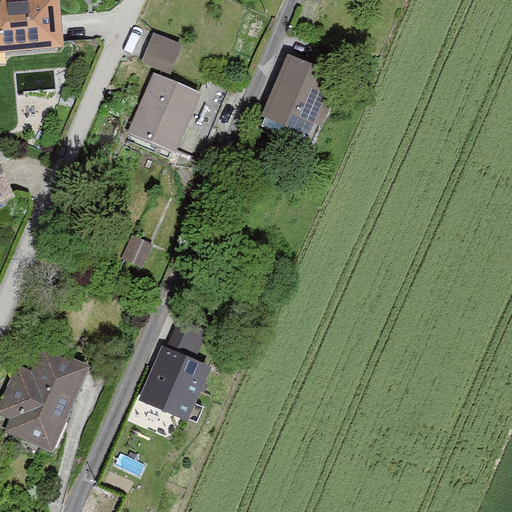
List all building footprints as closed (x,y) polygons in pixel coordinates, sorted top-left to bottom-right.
[(60,0),(0,0),(0,48),(64,44),(60,0)] [(153,30),(140,59),(170,72),(183,43),(153,30)] [(335,69),(289,50),(263,112),(309,131),(335,69)] [(201,89),(153,70),(128,129),(176,149),(201,89)] [(0,163),(0,199),(14,193),(0,163)] [(121,255),(144,266),(154,245),(132,234),(121,255)] [(211,363),(161,343),(138,398),(188,419),(211,363)] [(89,363),(41,344),(30,369),(16,363),(0,401),(0,410),(12,415),(6,429),(53,449),(89,363)]
